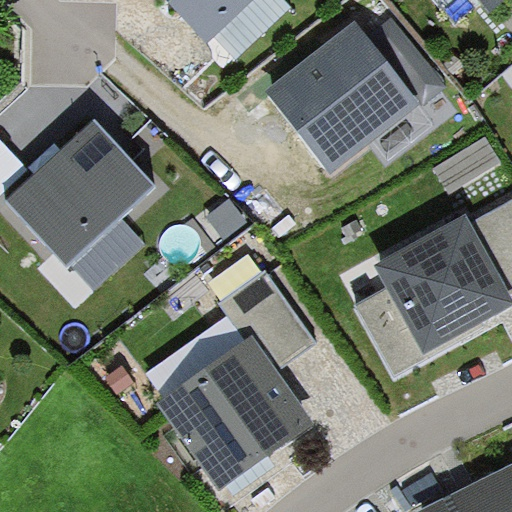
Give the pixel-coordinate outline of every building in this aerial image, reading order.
[(166,0),(201,39),(245,0),(166,0)] [(479,0),(491,13),(507,0),(479,0)] [(358,25),(267,97),(337,183),(427,111),(358,25)] [(93,124),(10,201),(72,267),(155,190),(93,124)] [(511,201),(477,221),(511,282),(511,201)] [(511,307),(511,300),(463,212),(371,263),(423,357),(511,307)] [(317,342),(266,271),(220,304),(271,375),(317,342)] [(139,408),(197,492),(292,427),(234,343),(139,408)] [(511,511),(511,470),(422,510),(422,511),(511,511)]
